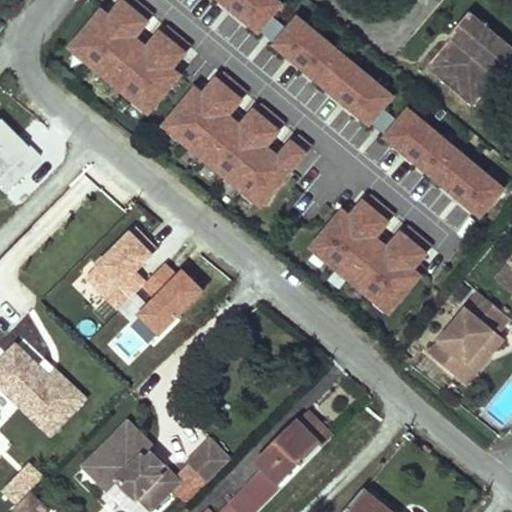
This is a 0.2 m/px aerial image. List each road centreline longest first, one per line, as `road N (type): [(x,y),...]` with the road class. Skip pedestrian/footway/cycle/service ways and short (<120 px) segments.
road 1 (residential): [(42,0),(20,28),(24,75),(417,398)]
road 2 (residential): [(417,398),(311,511)]
road 3 (residential): [(417,398),(511,476)]
